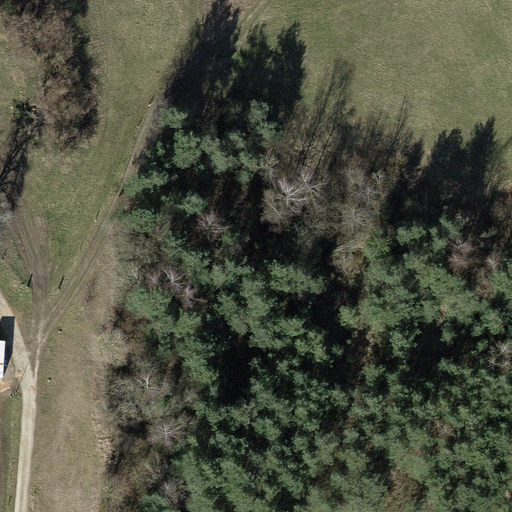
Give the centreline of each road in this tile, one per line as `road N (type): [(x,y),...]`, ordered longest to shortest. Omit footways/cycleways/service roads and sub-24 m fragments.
road 1 (track): [(30,376),(101,237),(119,169),(258,0)]
road 2 (track): [(0,313),(30,376),(30,511)]
